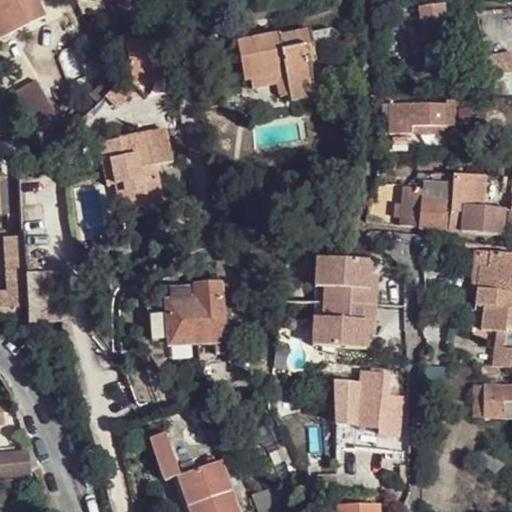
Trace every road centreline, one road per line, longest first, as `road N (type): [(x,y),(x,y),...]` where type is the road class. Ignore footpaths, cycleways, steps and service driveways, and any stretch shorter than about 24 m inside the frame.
road 1 (residential): [(393,240),(411,267),(416,511)]
road 2 (residential): [(73,511),(28,385),(0,352)]
